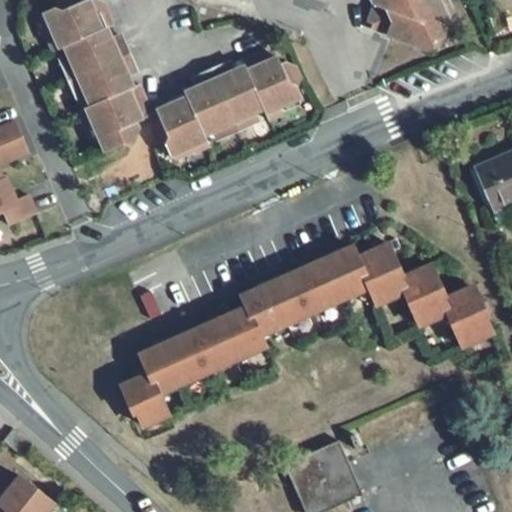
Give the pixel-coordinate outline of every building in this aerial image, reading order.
[(59,0),(56,8),(44,13),(43,14),(42,21),(48,35),(55,38),(56,38),(61,50),(66,48),(69,55),(70,59),(68,60),(76,78),(83,96),(86,95),(89,100),(91,106),(87,108),(92,120),(91,121),(89,129),(95,142),(103,146),(104,146),(107,153),(124,146),(133,149),(140,131),(137,124),(144,121),(137,105),(145,101),(147,100),(140,85),(135,88),(128,73),(139,69),(125,38),(114,43),(107,28),(114,25),(108,9),(106,10),(96,15),(89,0),(82,3),(80,0),(59,0)] [(94,0),(89,0),(96,15),(106,10),(102,2),(94,0)] [(372,0),(374,4),(375,4),(370,21),(376,23),(374,30),(423,48),(443,40),(452,11),(446,0),(372,0)] [(48,35),(46,37),(53,53),(61,50),(56,38),(55,38),(48,35)] [(268,52),(260,55),(264,64),(279,58),(278,56),(268,52)] [(183,87),(168,94),(169,98),(172,105),(157,112),(158,114),(161,120),(156,122),(152,130),(158,142),(165,145),(171,157),(178,160),(193,154),(196,147),(195,146),(208,140),(204,135),(212,132),(216,130),(217,133),(235,125),(253,117),(251,114),(255,112),(263,110),(266,114),(278,109),(278,110),(287,112),(301,105),(304,99),(298,86),(301,79),(296,67),(287,63),(282,66),(279,58),(264,64),(260,55),(259,54),(244,60),(247,67),(232,73),(226,63),(195,76),(201,87),(186,93),(183,87)] [(69,55),(59,59),(68,81),(76,78),(68,60),(70,59),(69,55)] [(76,78),(68,81),(78,104),(89,100),(86,95),(83,96),(76,78)] [(169,98),(153,103),(149,109),(145,119),(158,114),(157,112),(172,105),(169,98)] [(145,101),(137,105),(144,121),(145,121),(145,119),(149,109),(145,101)] [(87,108),(80,112),(87,128),(89,129),(91,121),(92,120),(87,108)] [(278,109),(266,114),(269,122),(286,114),(287,112),(278,110),(278,109)] [(253,117),(235,125),(238,133),(260,123),(255,112),(251,114),(253,117)] [(10,227),(38,215),(29,196),(17,201),(7,178),(2,180),(0,174),(0,158),(3,165),(30,153),(17,123),(0,129),(0,216),(5,214),(10,227)] [(216,130),(212,132),(216,142),(238,133),(235,125),(217,133),(216,130)] [(431,133),(421,136),(426,151),(436,147),(431,133)] [(208,140),(195,146),(196,147),(193,154),(194,155),(211,147),(208,140)] [(511,153),(475,170),(492,209),(511,199),(511,153)] [(148,374),(122,387),(133,412),(136,410),(144,427),(170,415),(160,394),(267,347),(261,336),(369,288),(377,305),(405,293),(420,326),(448,313),(463,347),(494,333),(486,317),(488,316),(475,286),(447,299),(445,300),(444,297),(446,296),(432,265),(404,278),(402,279),(400,276),(403,275),(389,244),(359,259),(354,247),(335,255),(334,251),(313,260),(315,265),(280,280),(278,276),(257,285),(259,289),(241,297),(246,309),(230,316),(228,311),(207,321),(209,325),(175,340),(174,336),(152,345),(154,349),(140,355),(148,374)] [(29,445),(14,431),(6,441),(21,455),(29,445)] [(340,441),(286,464),(306,511),(325,511),(363,495),(340,441)] [(45,511),(52,503),(18,477),(0,499),(0,506),(2,507),(5,510),(3,511),(45,511)]
